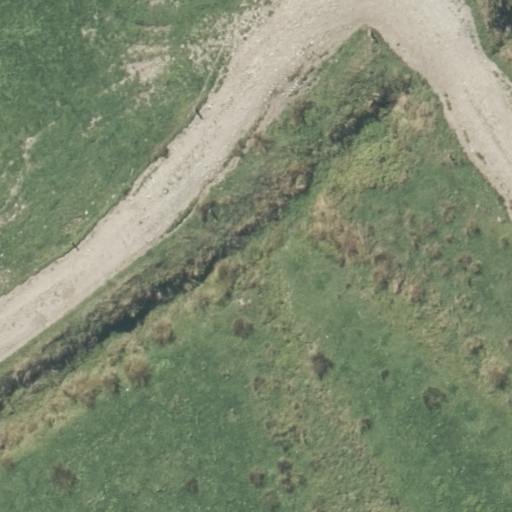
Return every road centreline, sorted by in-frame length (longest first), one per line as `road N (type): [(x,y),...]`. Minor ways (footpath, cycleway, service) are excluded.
road 1 (track): [(351,0),(318,10),(271,53),(207,152),(0,324)]
road 2 (track): [(511,115),(439,0)]
